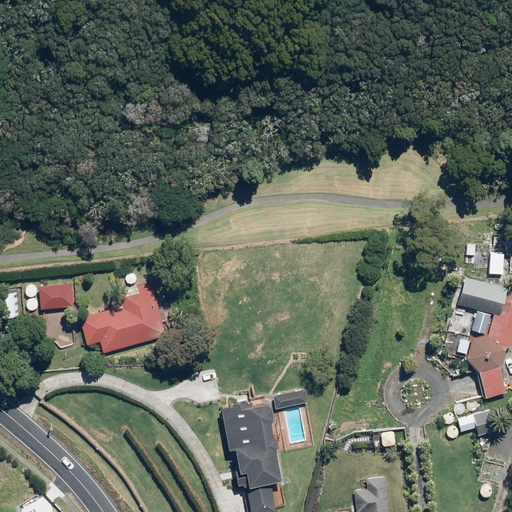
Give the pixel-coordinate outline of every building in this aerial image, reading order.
[(500,313),(506,290),(508,286),(465,275),(458,301),(476,306),(491,311),(500,313)] [(72,281),(40,284),(42,307),(74,304),(72,281)] [(88,344),(101,340),(104,352),(167,334),(152,281),(118,290),(122,305),(80,316),(88,344)] [(38,284),(26,285),(27,309),(39,309),(38,284)] [(0,315),(21,313),(18,290),(0,291),(0,315)] [(486,331),(474,328),(466,357),(477,369),(483,394),(506,388),(501,366),(507,344),(510,345),(511,338),(511,291),(506,290),(500,313),(491,311),(486,331)] [(486,331),(491,311),(476,306),(471,327),(474,328),(486,331)] [(291,376),(280,376),(280,387),(291,387),(291,376)] [(242,478),(248,511),(279,511),(274,476),(283,474),(271,402),(252,405),(251,398),(224,403),(237,479),(242,478)] [(458,416),(461,429),(477,425),(478,431),(496,427),(491,407),(458,416)] [(396,426),(370,429),(373,448),(399,445),(396,426)] [(390,511),(386,475),(366,477),(367,487),(355,489),(357,511),(364,510),(364,511),(347,511),(347,508),(323,511),(390,511)]
